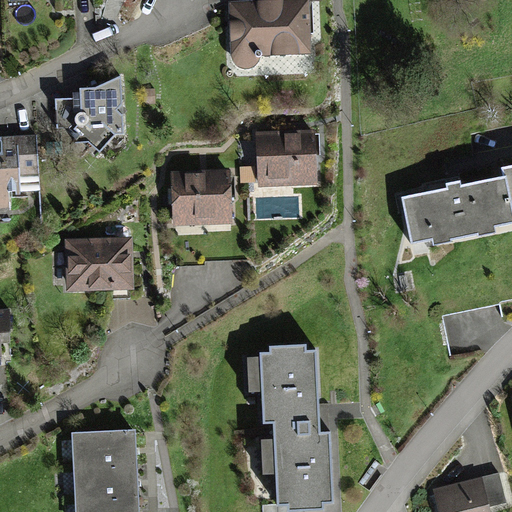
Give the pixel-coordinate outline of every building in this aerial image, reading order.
[(223,0),(225,82),(317,78),(309,0),(223,0)] [(152,89),(94,92),(97,143),(155,139),(152,89)] [(298,133),(241,134),(242,185),(299,184),(298,133)] [(40,149),(0,149),(0,211),(41,211),(40,149)] [(213,173),(160,173),(159,226),(210,226),(213,173)] [(511,183),(403,203),(412,257),(511,238),(511,183)] [(153,248),(86,247),(85,298),(153,299),(153,248)] [(341,401),(341,318),(282,318),(282,336),(269,336),(269,373),(287,373),(287,399),(302,399),(302,480),(353,480),(353,401),(341,401)] [(27,319),(0,319),(0,365),(28,365),(27,319)] [(171,511),(167,437),(83,442),(87,511),(171,511)] [(493,475),(428,493),(433,511),(487,511),(502,508),(493,475)]
